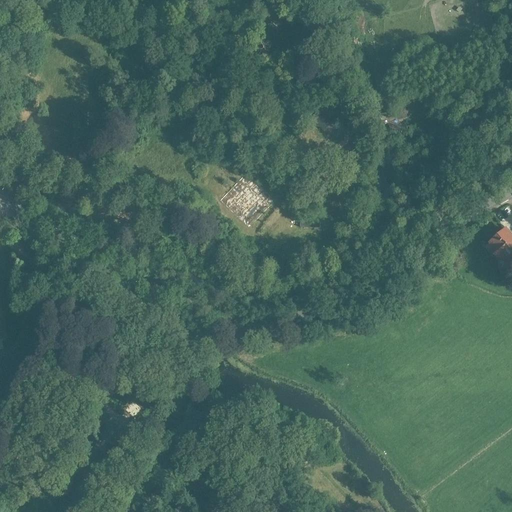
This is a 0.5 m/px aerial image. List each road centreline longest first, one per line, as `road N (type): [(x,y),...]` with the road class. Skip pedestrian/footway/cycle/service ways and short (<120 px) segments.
road 1 (tertiary): [(511,190),(299,318),(259,325),(188,305),(0,200)]
road 2 (track): [(115,409),(151,408),(174,389),(174,363),(148,327),(16,251),(0,232)]
